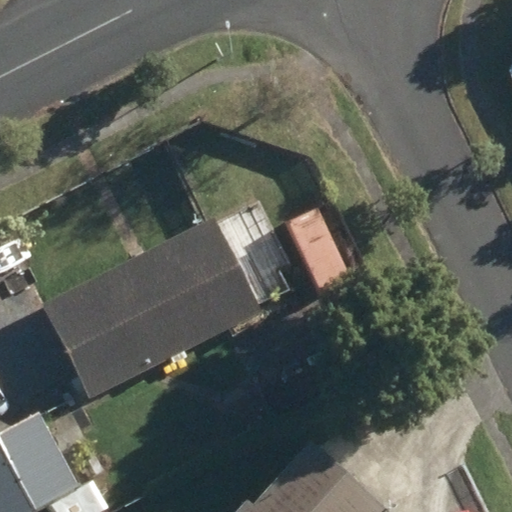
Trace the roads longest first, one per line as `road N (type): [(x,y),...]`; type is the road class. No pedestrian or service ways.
road 1 (residential): [(511,286),(372,0)]
road 2 (tertiary): [(0,78),(151,0)]
